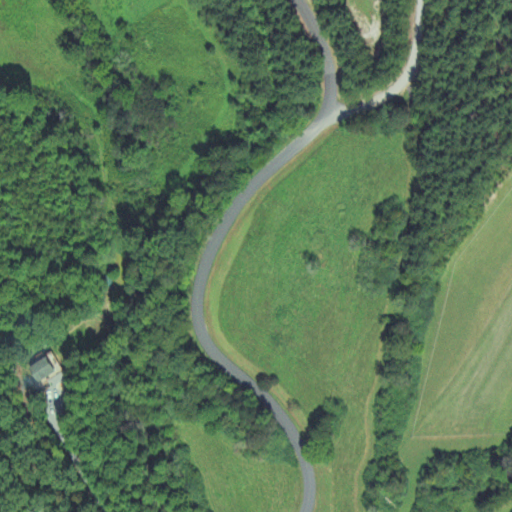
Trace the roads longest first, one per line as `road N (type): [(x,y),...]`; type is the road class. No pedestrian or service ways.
road 1 (residential): [(303,511),(307,477),(295,443),(203,340),(194,306),(221,228),(326,111),(318,33),(299,0)]
road 2 (residential): [(419,0),(410,65),(396,87),(326,111)]
